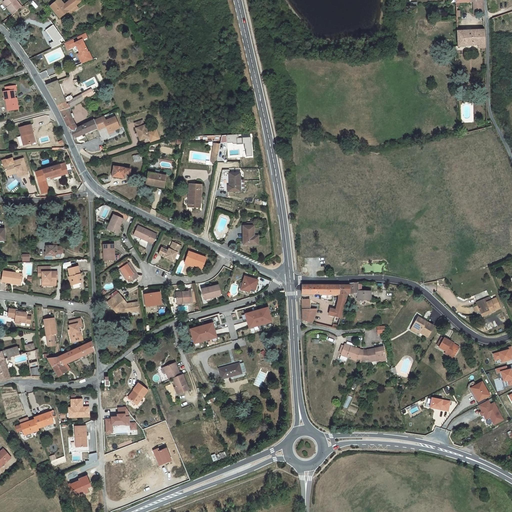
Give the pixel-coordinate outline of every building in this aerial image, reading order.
[(16,0),(5,0),(5,1),(9,6),(8,7),(7,8),(12,15),(22,7),(16,0)] [(60,0),(57,0),(50,6),(60,19),(64,15),(76,6),(81,1),(80,0),(70,0),(64,5),(60,0)] [(473,2),(474,12),(475,14),(483,13),(482,1),(473,1),(473,2)] [(76,6),(64,15),(66,18),(78,8),(76,6)] [(458,47),(478,45),(478,48),(481,48),(485,48),(486,48),(484,30),(457,31),(458,46),(458,47)] [(57,81),(46,86),(61,111),(68,109),(70,108),(68,104),(66,98),(64,99),(57,81)] [(15,86),(5,87),(6,91),(3,92),(5,100),(7,100),(8,111),(18,109),(16,100),(15,100),(13,91),(16,90),(15,86)] [(71,95),(66,98),(68,104),(70,108),(82,101),(84,100),(82,95),(73,99),(71,95)] [(68,109),(61,111),(68,127),(70,128),(72,131),(77,128),(74,124),(72,117),(68,109)] [(100,130),(106,127),(108,134),(121,129),(116,115),(106,119),(104,115),(96,119),(100,130)] [(77,128),(72,131),(72,135),(73,139),(89,132),(97,128),(93,120),(77,128)] [(142,121),(135,123),(136,129),(137,133),(138,136),(140,140),(149,137),(145,126),(144,126),(142,121)] [(20,128),(22,136),(23,136),(25,145),(35,142),(30,125),(20,128)] [(158,129),(151,130),(152,137),(149,138),(150,141),(159,140),(158,129)] [(4,167),(7,175),(12,173),(11,172),(16,170),(17,173),(19,173),(20,177),(28,174),(23,159),(13,162),(12,158),(7,160),(7,159),(2,161),(4,167)] [(62,176),(67,174),(64,163),(35,172),(42,194),(49,192),(46,180),(46,178),(47,178),(61,173),(62,176)] [(126,169),(114,167),(112,176),(124,178),(125,174),(128,174),(129,169),(126,169)] [(166,176),(148,173),(146,184),(164,188),(166,176)] [(240,173),(229,173),(229,186),(228,186),(228,192),(240,191),(240,173)] [(201,185),(190,184),(189,197),(190,197),(190,205),(194,206),(194,207),(200,208),(201,185)] [(105,221),(102,229),(106,231),(107,229),(117,234),(123,219),(113,215),(110,223),(105,221)] [(247,226),(243,226),(243,245),(258,245),(258,239),(254,239),(254,236),(254,226),(250,226),(250,224),(247,224),(247,226)] [(138,226),(134,235),(153,243),(157,234),(138,226)] [(53,246),(46,246),(46,252),(46,259),(51,259),(51,256),(55,256),(55,258),(60,258),(61,257),(61,254),(62,252),(62,249),(60,247),(56,247),(56,243),(53,243),(53,246)] [(171,250),(169,249),(168,251),(165,250),(162,248),(159,255),(173,261),(175,257),(179,248),(180,246),(174,243),(171,250)] [(114,245),(103,245),(104,261),(115,260),(114,255),(113,253),(114,253),(114,245)] [(202,268),(206,258),(189,252),(185,261),(194,264),(194,265),(202,268)] [(124,261),(118,265),(121,268),(119,269),(126,280),(127,279),(130,277),(132,280),(132,281),(138,277),(136,273),(135,274),(132,269),(133,269),(129,263),(128,263),(126,265),(124,261)] [(82,282),(78,266),(68,269),(70,277),(72,285),(82,282)] [(51,272),(51,267),(38,267),(38,276),(42,276),(42,284),(56,284),(56,280),(56,277),(57,277),(57,272),(51,272)] [(22,274),(3,271),(2,282),(11,283),(11,282),(21,284),(22,274)] [(258,280),(244,276),(243,283),(244,283),(242,290),(254,294),(255,290),(256,288),(257,284),(258,280)] [(350,285),(350,294),(353,293),(353,296),(358,296),(357,299),(371,300),(371,291),(361,291),(361,284),(358,284),(358,283),(350,283),(350,285)] [(218,285),(201,289),(204,300),(205,299),(206,302),(214,300),(213,297),(221,295),(218,285)] [(350,285),(302,285),(302,294),(321,294),(339,295),(338,299),(336,310),(330,308),(329,314),(334,316),(340,318),(347,295),(350,294),(350,285)] [(176,293),(177,304),(192,303),(191,290),(187,291),(187,292),(176,293)] [(119,293),(108,302),(116,312),(118,311),(119,313),(130,311),(131,311),(131,312),(139,311),(137,302),(126,304),(122,299),(123,299),(119,293)] [(145,296),(147,306),(160,304),(160,299),(159,299),(158,294),(145,296)] [(489,297),(476,303),(477,305),(478,306),(491,301),(489,297)] [(477,305),(474,307),(476,313),(480,312),(482,316),(491,312),(495,310),(491,301),(478,306),(477,305)] [(310,305),(302,305),(303,321),(312,323),(317,309),(310,309),(310,305)] [(269,307),(245,313),(249,328),(274,322),(269,307)] [(27,313),(17,312),(17,310),(9,309),(8,317),(16,318),(15,323),(21,324),(21,322),(26,323),(30,323),(31,317),(27,316),(27,313)] [(54,318),(44,320),(45,328),(46,336),(48,343),(55,342),(54,334),(57,334),(54,318)] [(434,326),(420,318),(418,321),(416,320),(412,328),(417,331),(428,337),(434,326)] [(81,319),(69,321),(70,325),(69,325),(70,330),(71,334),(72,334),(74,339),(76,338),(77,342),(83,340),(81,331),(80,332),(79,329),(79,327),(83,326),(81,319)] [(213,322),(190,328),(194,344),(217,338),(213,322)] [(448,355),(451,354),(454,356),(459,347),(451,343),(451,342),(444,338),(443,339),(439,346),(439,347),(446,351),(445,353),(448,355)] [(50,358),(47,358),(59,377),(68,371),(63,365),(66,364),(94,351),(92,342),(58,357),(50,358)] [(33,343),(25,346),(27,352),(35,350),(33,343)] [(360,363),(363,363),(364,351),(345,344),(344,347),(342,352),(339,359),(346,361),(348,356),(352,357),(351,359),(356,361),(357,359),(360,359),(360,363)] [(0,381),(3,381),(6,380),(8,379),(5,371),(7,370),(4,359),(10,358),(10,355),(13,354),(14,357),(19,355),(17,347),(1,351),(1,352),(0,352),(0,381)] [(364,351),(363,363),(365,362),(365,359),(369,360),(369,361),(377,360),(378,362),(385,360),(385,357),(385,356),(383,347),(364,351)] [(495,353),(499,364),(511,359),(511,350),(511,347),(495,353)] [(169,380),(173,379),(180,375),(175,363),(164,367),(164,368),(166,372),(169,380)] [(242,373),(239,364),(229,366),(229,367),(219,370),(221,379),(242,373)] [(39,367),(30,369),(31,377),(41,376),(39,367)] [(511,367),(501,371),(508,386),(511,384),(511,367)] [(180,375),(173,379),(176,387),(177,386),(180,393),(189,390),(183,375),(180,375)] [(478,401),(489,395),(482,382),(471,388),(478,401)] [(135,391),(129,399),(137,405),(148,390),(138,383),(134,390),(135,391)] [(432,397),(429,408),(449,412),(451,401),(432,397)] [(89,417),(89,407),(82,407),(81,407),(80,406),(82,404),(82,399),(71,400),(71,408),(72,409),(73,417),(89,417)] [(489,399),(478,405),(481,411),(479,412),(481,416),(483,415),(486,420),(489,419),(494,426),(505,420),(495,401),(491,404),(489,399)] [(113,433),(113,425),(127,425),(126,412),(127,412),(127,407),(117,407),(118,416),(111,416),(111,418),(105,418),(106,433),(113,433)] [(34,418),(35,419),(38,428),(53,423),(49,412),(34,418)] [(38,430),(38,428),(35,419),(20,425),(21,425),(16,427),(18,432),(23,430),(24,435),(38,430)] [(86,426),(75,427),(76,447),(86,447),(85,437),(86,437),(86,426)] [(0,467),(11,457),(3,449),(0,452),(1,454),(0,453),(0,467)] [(89,454),(89,462),(98,461),(97,453),(89,454)]
